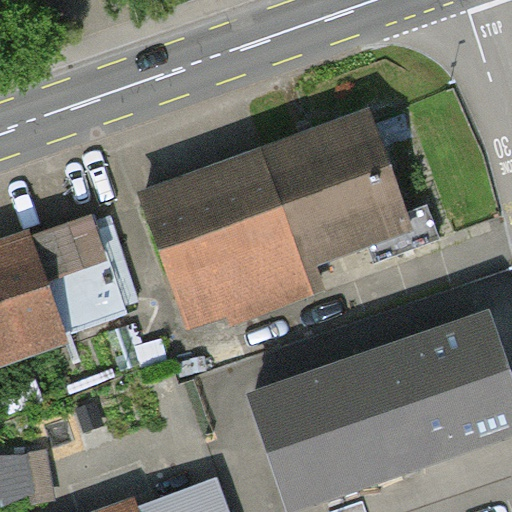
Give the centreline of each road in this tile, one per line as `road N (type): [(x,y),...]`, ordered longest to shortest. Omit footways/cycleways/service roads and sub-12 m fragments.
road 1 (primary): [(0,133),(377,0)]
road 2 (residential): [(511,134),(470,0)]
